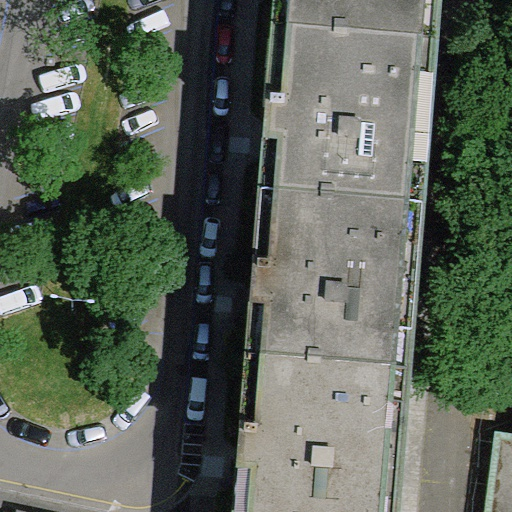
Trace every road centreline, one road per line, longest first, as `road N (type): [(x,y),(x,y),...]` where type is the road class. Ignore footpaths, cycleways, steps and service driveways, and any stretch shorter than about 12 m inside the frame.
road 1 (residential): [(201,0),(171,413),(155,467),(94,480),(0,457)]
road 2 (residential): [(0,152),(28,0)]
